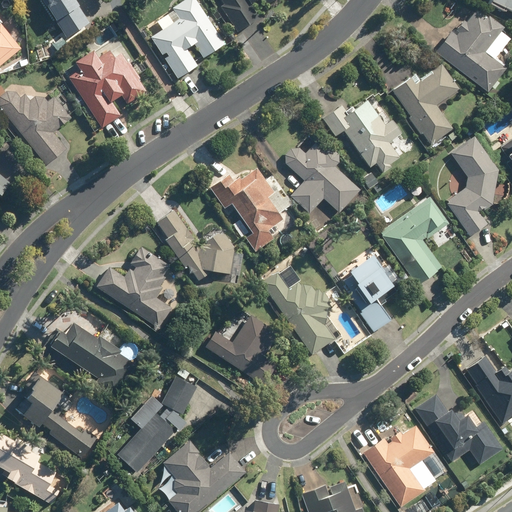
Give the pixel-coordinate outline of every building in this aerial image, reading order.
[(75,0),(42,0),(66,41),(91,27),(75,0)] [(181,0),(169,8),(177,20),(172,23),(167,15),(156,22),(161,30),(148,38),(174,79),(197,65),(189,52),(194,48),(203,61),(225,47),(194,0),(181,0)] [(220,0),(221,0),(216,4),(235,29),(238,33),(255,20),(252,16),(247,10),(259,0),(265,0),(268,3),(271,8),(281,0),(220,0)] [(511,0),(490,0),(489,4),(511,14),(511,0)] [(464,16),(454,29),(453,28),(434,52),(487,92),(505,69),(493,60),(509,39),(499,31),(502,27),(487,16),(486,18),(476,9),(468,19),(464,16)] [(0,59),(5,56),(8,60),(23,47),(0,18),(0,59)] [(98,128),(119,116),(112,104),(120,99),(122,102),(146,87),(122,48),(102,60),(95,49),(72,64),(78,75),(69,80),(98,128)] [(392,91),(410,116),(407,118),(419,135),(422,133),(430,145),(446,134),(451,140),(456,136),(452,130),(434,104),(457,88),(441,65),(414,85),(409,79),(392,91)] [(66,149),(53,133),(71,118),(68,114),(75,109),(60,89),(46,102),(42,97),(34,97),(29,100),(24,93),(19,97),(15,92),(5,91),(0,95),(0,110),(45,166),(66,149)] [(338,107),(331,113),(322,119),(334,137),(343,131),(368,168),(375,163),(382,173),(390,167),(388,164),(398,157),(393,151),(388,142),(401,133),(391,118),(382,124),(372,108),(369,110),(363,100),(361,102),(343,114),(338,107)] [(473,137),(449,153),(465,176),(463,190),(445,203),(470,236),(486,224),(477,212),(492,205),(497,174),(473,137)] [(511,162),(511,139),(501,147),(511,162)] [(315,143),(304,155),(301,152),(301,151),(300,151),(299,150),(298,150),(297,149),(296,149),(295,149),(294,149),(293,149),(292,149),(291,150),(290,150),(289,150),(288,151),(287,152),(287,153),(286,153),(285,154),(285,155),(285,156),(284,157),(284,158),(284,159),(284,160),(284,161),(284,162),(285,163),(285,164),(286,165),(286,166),(303,182),(289,197),(309,215),(323,198),(339,213),(360,190),(335,168),(337,156),(331,149),(326,154),(315,143)] [(208,187),(223,210),(230,205),(239,219),(233,224),(251,251),(271,238),(265,229),(280,218),(277,213),(291,203),(272,174),(263,180),(253,166),(232,180),(228,174),(208,187)] [(0,173),(0,194),(10,181),(0,173)] [(379,232),(398,260),(416,285),(441,268),(423,242),(448,225),(429,197),(379,232)] [(219,224),(196,242),(172,210),(155,222),(167,238),(164,241),(182,265),(183,264),(197,282),(205,276),(204,271),(229,274),(230,257),(237,248),(219,224)] [(129,268),(123,277),(108,267),(94,287),(157,328),(170,307),(154,297),(165,279),(161,277),(169,266),(139,247),(128,263),(131,265),(129,268)] [(389,320),(374,298),(394,284),(372,252),(347,270),(356,284),(353,285),(366,304),(356,310),(371,332),(389,320)] [(292,269),(286,273),(264,289),(309,353),(331,337),(319,321),(325,316),(325,311),(332,306),(318,288),(315,290),(311,285),(303,285),(292,269)] [(214,334),(206,347),(265,381),(274,366),(257,357),(272,331),(248,317),(232,344),(214,334)] [(96,336),(94,338),(73,324),(55,350),(96,378),(93,383),(113,397),(116,392),(134,366),(120,356),(121,353),(96,336)] [(504,366),(494,373),(484,358),(465,370),(501,425),(511,417),(511,369),(508,372),(504,366)] [(28,405),(20,415),(37,428),(38,427),(80,458),(96,436),(85,428),(81,433),(57,416),(61,410),(63,408),(56,403),(63,393),(34,372),(24,386),(28,389),(21,400),(28,405)] [(131,419),(140,429),(115,454),(134,473),(175,432),(186,422),(177,416),(195,389),(176,377),(165,395),(155,388),(131,419)] [(449,409),(446,411),(436,396),(415,410),(449,462),(468,450),(478,465),(502,449),(483,421),(474,427),(465,413),(456,419),(449,409)] [(415,427),(392,442),(388,435),(363,452),(398,507),(423,490),(409,468),(432,454),(415,427)] [(0,435),(0,469),(8,474),(5,478),(51,504),(67,478),(36,461),(41,453),(13,437),(11,441),(0,435)] [(173,491),(176,494),(168,500),(177,511),(195,511),(244,472),(227,452),(210,466),(189,441),(162,463),(175,479),(172,480),(173,491)] [(343,479),(308,491),(300,494),(306,511),(362,511),(361,507),(354,510),(343,479)] [(277,511),(279,506),(250,499),(244,511),(277,511)] [(9,511),(10,502),(0,500),(0,511),(9,511)] [(131,511),(128,507),(123,510),(118,502),(101,511),(131,511)]
